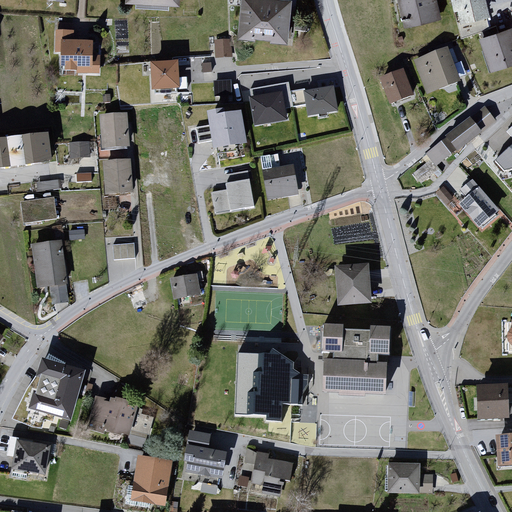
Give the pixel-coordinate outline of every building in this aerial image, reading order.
[(296,1),(286,0),(246,0),(242,35),(292,41),(296,1)] [(397,0),(406,30),(443,21),(437,0),(397,0)] [(488,21),(493,19),(487,0),(451,0),(450,1),(462,40),(491,31),(488,21)] [(74,26),(57,25),(56,54),(64,54),(63,76),(101,77),(101,68),(95,68),(96,45),(74,44),(74,26)] [(511,29),(481,40),(492,73),(511,65),(511,29)] [(229,40),(214,41),(215,61),(230,60),(229,40)] [(451,50),(414,63),(426,97),(462,84),(451,50)] [(180,62),(152,64),(155,92),(183,90),(180,62)] [(416,97),(405,71),(381,80),(392,106),(416,97)] [(232,82),(214,83),(215,98),(232,97),(232,82)] [(333,85),(303,91),(308,116),(338,111),(333,85)] [(282,91),(249,96),(255,126),(288,120),(282,91)] [(216,149),(254,142),(248,110),(228,114),(227,107),(209,111),(216,149)] [(459,153),(497,123),(486,110),(448,140),(459,153)] [(128,115),(101,118),(104,151),(131,148),(128,115)] [(160,115),(141,118),(144,140),(163,138),(160,115)] [(0,142),(0,171),(55,164),(51,136),(0,142)] [(439,167),(459,153),(448,140),(426,156),(432,163),(436,169),(439,167)] [(89,144),(72,145),(73,161),(90,160),(89,144)] [(511,151),(497,154),(502,174),(511,171),(511,151)] [(261,159),(269,203),(301,196),(296,168),(283,170),(280,155),(261,159)] [(144,190),(170,188),(167,158),(142,161),(144,190)] [(105,163),(108,197),(135,195),(133,161),(105,163)] [(436,169),(432,163),(415,175),(422,185),(441,171),(439,167),(436,169)] [(212,194),(216,217),(260,208),(253,173),(228,178),(230,190),(212,194)] [(483,232),(504,214),(475,181),(461,193),(468,202),(462,207),(483,232)] [(445,186),(437,193),(447,204),(455,197),(445,186)] [(54,200),(21,204),(23,226),(57,222),(54,200)] [(64,243),(33,246),(38,291),(69,287),(64,243)] [(114,263),(136,262),(135,246),(113,248),(114,263)] [(339,267),(341,309),(373,307),(371,266),(339,267)] [(199,277),(171,281),(175,302),(203,297),(199,277)] [(323,395),(390,398),(393,333),(326,329),(323,395)] [(292,365),(239,359),(232,419),(285,425),(292,365)] [(45,362),(31,412),(74,424),(88,374),(45,362)] [(482,421),(511,420),(511,387),(481,388),(482,421)] [(89,431),(131,441),(139,408),(97,398),(89,431)] [(188,475),(225,481),(230,456),(210,453),(212,437),(189,433),(185,454),(188,455),(187,465),(190,465),(188,475)] [(500,470),(511,469),(511,436),(498,437),(500,470)] [(52,449),(19,443),(13,473),(47,479),(52,449)] [(291,486),(294,465),(270,461),(271,454),(246,450),(243,470),(269,474),(268,483),(291,486)] [(173,465),(140,460),(133,504),(166,509),(173,465)] [(422,477),(422,465),(387,465),(387,496),(433,496),(434,477),(422,477)] [(248,487),(250,475),(240,474),(238,486),(248,487)]
